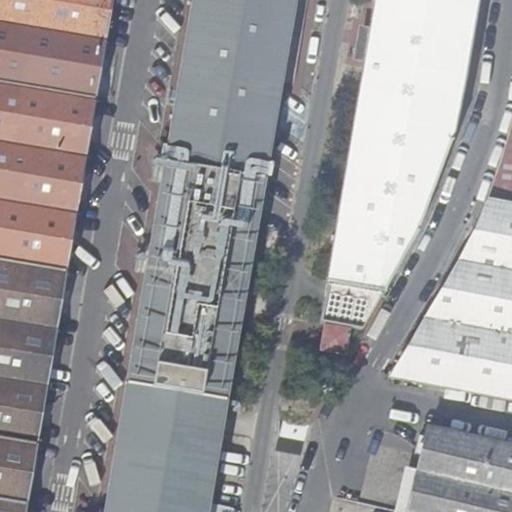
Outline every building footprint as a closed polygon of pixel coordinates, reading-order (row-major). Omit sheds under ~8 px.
[(0,0),(0,76),(100,91),(113,0),(0,0)] [(259,178),(292,0),(186,0),(157,163),(259,178)] [(371,0),(318,320),(359,327),(414,229),(447,136),(467,26),(471,0),(371,0)] [(0,250),(67,261),(100,91),(0,76),(0,250)] [(508,207),(511,183),(511,93),(497,92),(488,141),(474,200),(489,203),(508,207)] [(259,178),(157,163),(121,386),(223,403),(259,178)] [(489,203),(474,200),(446,262),(381,373),(395,376),(420,334),(439,301),(451,283),(462,264),(470,249),(478,232),(483,222),(489,203)] [(511,207),(508,207),(489,203),(483,222),(478,232),(470,249),(462,264),(451,283),(439,301),(420,334),(395,376),(511,399),(511,207)] [(0,434),(38,441),(67,261),(0,250),(0,434)] [(348,329),(322,325),(318,350),(344,354),(348,329)] [(204,511),(223,403),(121,386),(98,511),(204,511)] [(511,511),(511,449),(431,430),(410,511),(511,511)] [(0,511),(25,511),(38,441),(0,434),(0,511)]
